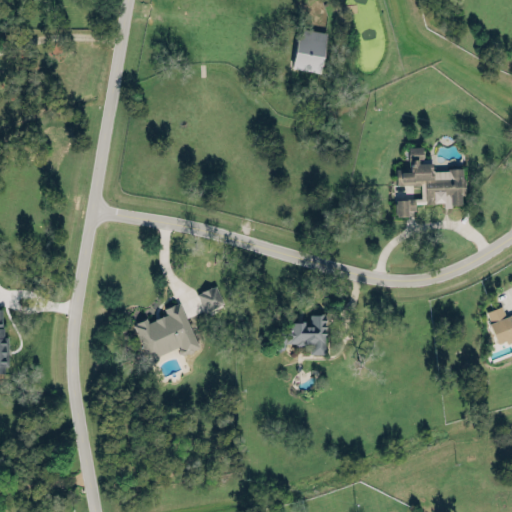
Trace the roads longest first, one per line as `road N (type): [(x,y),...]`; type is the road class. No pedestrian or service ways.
road 1 (residential): [(511,232),(455,266),(395,276),(205,218),(93,206)]
road 2 (residential): [(93,206),(72,379),(95,511)]
road 3 (residential): [(132,0),(93,206)]
